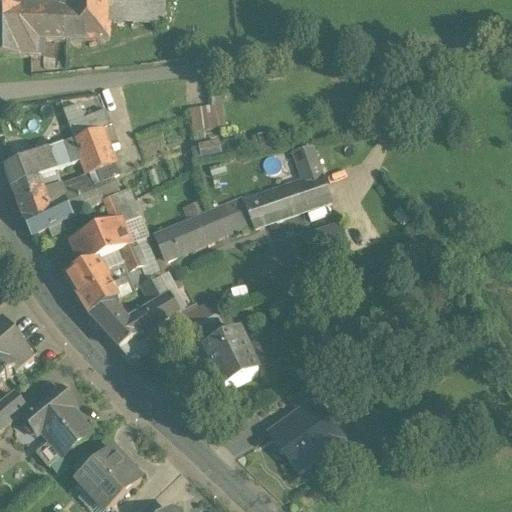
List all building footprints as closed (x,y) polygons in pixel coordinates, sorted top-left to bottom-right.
[(65,0),(65,11),(63,42),(108,43),(109,23),(110,0),(65,0)] [(162,0),(110,0),(109,23),(162,26),(162,0)] [(7,9),(0,8),(0,58),(37,59),(38,42),(63,42),(65,11),(7,9)] [(79,109),(63,114),(74,144),(75,144),(90,138),(83,123),(79,109)] [(211,112),(201,114),(204,135),(214,134),(211,112)] [(105,114),(83,123),(90,138),(100,133),(101,135),(111,130),(105,114)] [(201,114),(190,115),(193,137),(204,135),(201,114)] [(90,138),(75,144),(81,160),(107,150),(101,135),(100,133),(90,138)] [(74,144),(5,172),(12,192),(40,181),(55,175),(83,164),(81,160),(75,144),(74,144)] [(107,150),(81,160),(83,164),(89,179),(95,176),(114,169),(107,150)] [(312,151),(292,158),(303,188),(322,181),(312,151)] [(114,169),(95,176),(99,187),(118,179),(114,169)] [(55,175),(40,181),(45,195),(59,188),(55,175)] [(40,181),(12,192),(22,220),(31,239),(72,219),(61,195),(47,201),(45,195),(40,181)] [(244,209),(253,231),(255,235),(332,207),(322,181),(303,188),(244,209)] [(62,195),(61,195),(72,219),(93,209),(87,195),(84,186),(62,195)] [(59,188),(45,195),(47,201),(61,195),(62,195),(59,188)] [(94,192),(87,195),(93,209),(100,207),(94,192)] [(127,194),(103,205),(108,217),(132,205),(127,194)] [(242,203),(156,239),(168,266),(179,261),(179,262),(253,231),(244,209),(242,203)] [(132,205),(108,217),(113,229),(120,226),(122,230),(140,222),(132,205)] [(113,229),(71,247),(82,271),(98,264),(119,255),(130,250),(122,230),(120,226),(113,229)] [(339,230),(309,241),(320,267),(349,256),(339,230)] [(130,250),(119,255),(123,266),(128,277),(146,270),(136,248),(130,250)] [(82,271),(64,279),(89,320),(113,308),(117,306),(115,303),(103,275),(98,264),(82,271)] [(123,266),(103,275),(115,303),(117,306),(131,300),(121,278),(123,277),(124,279),(128,277),(123,266)] [(142,339),(118,352),(131,366),(185,337),(217,319),(221,317),(216,306),(215,306),(182,324),(159,282),(141,291),(155,314),(162,328),(142,339)] [(224,302),(216,306),(221,317),(229,313),(224,302)] [(130,327),(113,308),(89,320),(118,352),(142,339),(130,327)] [(155,314),(130,327),(142,339),(162,328),(155,314)] [(198,330),(185,337),(202,369),(212,363),(207,354),(206,352),(229,341),(217,319),(198,330)] [(0,389),(3,387),(1,385),(13,374),(15,377),(34,362),(21,347),(24,344),(14,332),(11,335),(3,325),(0,327),(0,389)] [(317,341),(311,328),(302,333),(309,345),(317,341)] [(302,333),(285,341),(301,372),(318,363),(309,345),(302,333)] [(229,341),(206,352),(207,354),(212,363),(225,391),(226,393),(258,377),(257,376),(239,339),(239,338),(239,337),(229,341)] [(314,392),(285,401),(299,421),(315,409),(316,410),(323,405),(314,392)] [(73,408),(60,393),(24,422),(25,424),(23,426),(22,429),(23,432),(24,435),(26,437),(29,438),(33,438),(35,437),(36,438),(41,434),(61,459),(90,436),(69,411),(73,408)] [(12,396),(0,405),(0,432),(25,412),(12,396)] [(299,421),(273,440),(298,474),(324,454),(333,467),(349,456),(316,410),(315,409),(299,421)] [(106,511),(140,480),(111,450),(76,483),(103,511),(106,511)]
